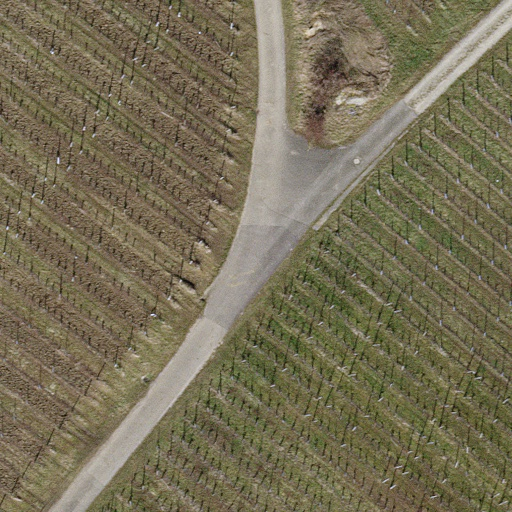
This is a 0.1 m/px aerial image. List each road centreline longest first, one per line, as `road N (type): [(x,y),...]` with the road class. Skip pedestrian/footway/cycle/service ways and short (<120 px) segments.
road 1 (track): [(511,15),(287,235),(69,511)]
road 2 (track): [(270,0),(272,170),(287,235)]
